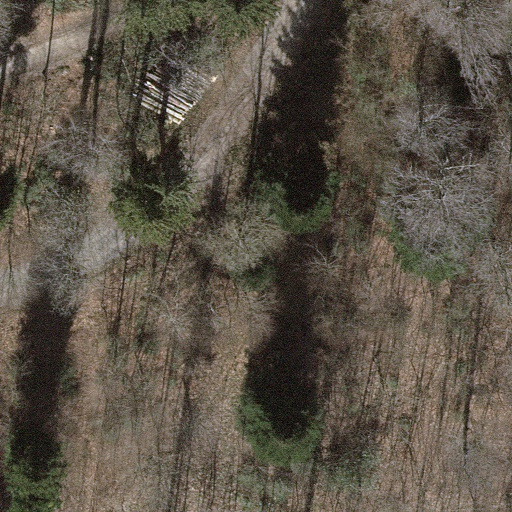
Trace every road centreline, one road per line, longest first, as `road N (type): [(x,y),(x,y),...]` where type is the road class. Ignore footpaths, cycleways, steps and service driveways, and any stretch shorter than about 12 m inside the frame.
road 1 (track): [(302,0),(240,110),(184,181),(87,255),(0,291)]
road 2 (track): [(169,0),(0,62)]
